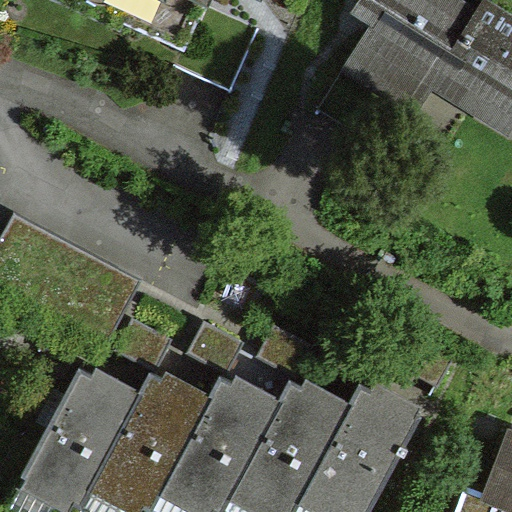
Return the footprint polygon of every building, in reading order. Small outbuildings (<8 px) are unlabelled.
[(258,0),(131,0),(153,9),(157,0),(173,0),(201,12),(206,0),(241,0),(256,6),(258,0)] [(505,129),(511,118),(511,18),(487,2),(478,15),(454,0),(363,0),(348,23),(365,34),(345,64),(433,124),(453,93),(505,129)] [(0,281),(110,339),(140,281),(15,216),(0,245),(0,281)] [(74,380),(10,492),(45,511),(66,511),(76,495),(131,400),(88,376),(83,384),(74,380)] [(131,400),(76,495),(105,511),(110,511),(119,499),(138,510),(146,496),(202,400),(162,378),(157,386),(144,379),(131,400)] [(212,383),(202,400),(146,496),(173,511),(205,511),(213,499),(269,403),(228,379),(222,389),(212,383)] [(279,384),(269,403),(213,499),(235,511),(281,511),(285,506),(342,407),(299,382),(293,392),(279,384)] [(352,390),(342,407),(285,506),(295,511),(358,511),(415,415),(368,389),(364,397),(352,390)] [(511,511),(511,450),(489,508),(468,500),(462,511),(511,511)]
